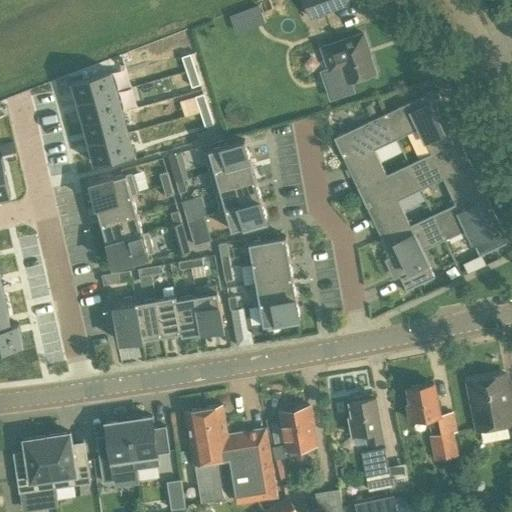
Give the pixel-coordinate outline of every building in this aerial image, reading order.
[(303,0),(309,17),(351,3),(349,0),(303,0)] [(238,12),(229,15),(236,33),(245,30),(238,12)] [(374,73),(366,49),(367,48),(362,33),(321,47),(329,70),(343,66),(348,81),(374,73)] [(187,71),(195,68),(190,53),(182,56),(187,71)] [(195,68),(187,71),(192,86),(200,83),(195,68)] [(72,82),(78,102),(117,92),(111,71),(72,82)] [(460,140),(435,89),(385,113),(397,138),(417,129),(424,144),(428,142),(433,153),(460,140)] [(78,102),(83,122),(122,112),(117,92),(78,102)] [(200,111),(209,108),(204,93),(195,96),(200,111)] [(209,108),(200,111),(205,127),(214,124),(209,108)] [(83,122),(89,142),(128,132),(122,112),(83,122)] [(333,138),(357,189),(386,175),(374,149),(397,138),(385,113),(333,138)] [(89,142),(94,163),(133,152),(128,132),(89,142)] [(214,170),(250,159),(244,139),(204,150),(210,172),(214,170)] [(421,189),(443,177),(456,204),(483,191),(460,140),(433,153),(409,164),(421,189)] [(3,156),(0,156),(0,199),(12,197),(3,156)] [(216,191),(256,179),(250,159),(214,170),(220,189),(216,191)] [(357,189),(381,239),(384,238),(410,225),(397,199),(421,189),(409,164),(386,175),(357,189)] [(176,182),(184,179),(187,178),(184,167),(173,170),(176,182)] [(163,185),(171,183),(167,171),(160,174),(163,185)] [(131,194),(138,192),(132,172),(91,183),(96,203),(131,194)] [(184,179),(176,182),(179,193),(187,191),(184,179)] [(222,211),(262,200),(256,179),(216,191),(222,211)] [(171,183),(163,185),(166,196),(174,194),(171,183)] [(456,204),(433,215),(444,240),(467,229),(479,254),(478,254),(479,255),(508,242),(483,191),(456,204)] [(136,214),(131,194),(96,203),(102,223),(136,214)] [(262,200),(222,211),(222,212),(226,211),(232,231),(268,220),(262,200)] [(188,220),(195,218),(191,207),(185,209),(188,220)] [(174,224),(182,222),(178,211),(171,213),(174,224)] [(142,234),(142,233),(136,214),(102,223),(108,244),(142,234)] [(384,238),(381,239),(390,256),(384,259),(389,268),(390,272),(396,269),(406,290),(434,276),(434,275),(422,250),(444,240),(433,215),(410,225),(384,238)] [(195,218),(188,220),(195,245),(202,243),(195,218)] [(182,222),(174,224),(177,236),(185,234),(182,222)] [(142,234),(108,244),(113,264),(154,252),(149,231),(142,233),(142,234)] [(253,263),(290,257),(286,236),(249,242),(253,263)] [(223,268),(231,267),(229,255),(221,256),(223,268)] [(191,259),(192,267),(203,265),(202,257),(191,259)] [(257,284),(293,277),(290,257),(253,263),(257,284)] [(181,269),(192,267),(191,259),(179,261),(181,269)] [(150,266),(152,274),(163,272),(162,264),(150,266)] [(140,276),(152,274),(150,266),(139,268),(140,276)] [(231,267),(223,268),(225,280),(233,279),(231,267)] [(120,279),(131,277),(130,270),(119,272),(120,279)] [(261,304),(297,297),(293,277),(257,284),(261,304)] [(197,295),(203,330),(224,326),(218,291),(197,295)] [(181,330),(176,298),(176,295),(155,298),(161,333),(181,330)] [(181,334),(203,330),(197,295),(176,298),(181,330),(181,334)] [(135,296),(109,301),(114,330),(119,330),(121,342),(143,339),(142,337),(136,302),(135,296)] [(230,309),(238,307),(236,296),(228,297),(230,309)] [(297,297),(261,304),(256,305),(260,327),(301,319),(297,297)] [(142,337),(161,333),(155,298),(136,302),(142,337)] [(0,329),(10,327),(6,307),(0,307),(0,329)] [(0,329),(0,350),(24,345),(20,325),(10,327),(0,329)] [(251,331),(247,329),(235,331),(238,345),(252,342),(251,331)] [(478,429),(511,422),(511,404),(506,373),(468,381),(478,429)] [(441,423),(440,415),(434,383),(408,387),(411,402),(408,402),(411,420),(428,417),(429,425),(441,423)] [(284,405),(283,385),(271,385),(272,405),(284,405)] [(364,398),(363,395),(353,397),(353,400),(351,401),(353,415),(351,415),(354,433),(367,431),(369,440),(383,438),(376,396),(364,398)] [(272,466),(266,428),(228,434),(223,404),(186,410),(201,502),(222,498),(216,459),(230,457),(233,473),(242,471),(247,501),(278,496),(273,466),(272,466)] [(288,450),(317,445),(310,404),(280,409),(288,450)] [(129,418),(138,469),(160,465),(158,453),(170,451),(166,426),(154,428),(152,416),(135,418),(135,417),(129,418)] [(115,473),(138,469),(129,418),(123,419),(124,420),(106,423),(108,435),(97,437),(101,463),(113,461),(115,473)] [(434,458),(458,453),(454,432),(430,436),(434,458)] [(48,437),(56,487),(90,482),(87,459),(75,461),(71,433),(47,436),(48,437)] [(47,436),(24,440),(29,469),(16,471),(19,492),(56,487),(48,437),(47,436)] [(275,459),(280,457),(286,456),(284,444),(272,446),(275,459)] [(385,447),(361,452),(366,477),(367,476),(369,490),(392,486),(385,447)] [(181,479),(167,481),(171,509),(185,507),(181,479)] [(316,511),(330,511),(344,509),(338,486),(311,492),(316,511)] [(298,511),(289,496),(261,511),(298,511)] [(357,511),(377,511),(376,497),(356,500),(357,511)]
